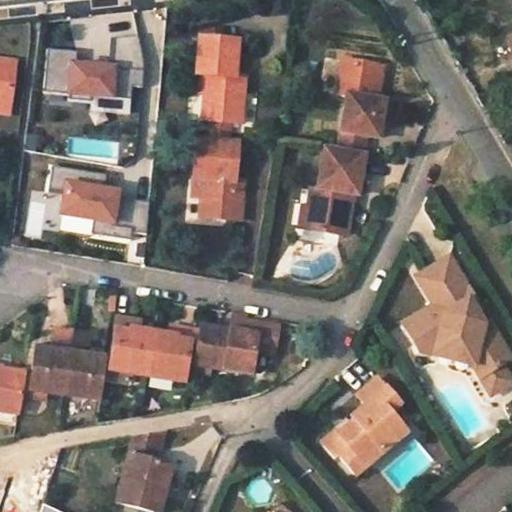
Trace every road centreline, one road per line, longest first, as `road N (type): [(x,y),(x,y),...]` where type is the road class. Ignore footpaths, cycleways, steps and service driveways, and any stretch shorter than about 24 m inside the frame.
road 1 (residential): [(352,316),(43,261),(0,286)]
road 2 (residential): [(451,97),(352,316)]
road 3 (unknown): [(352,316),(483,496)]
road 4 (residential): [(352,316),(332,356),(303,384),(250,414)]
road 5 (residential): [(250,414),(334,511)]
